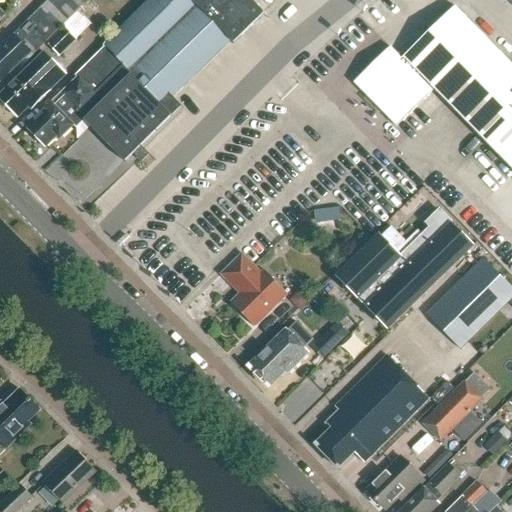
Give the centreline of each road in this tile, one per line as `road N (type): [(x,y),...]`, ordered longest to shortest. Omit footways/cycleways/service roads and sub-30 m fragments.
road 1 (residential): [(80,263),(296,39),(346,0)]
road 2 (secondary): [(323,511),(80,263)]
road 3 (residential): [(164,511),(0,343)]
